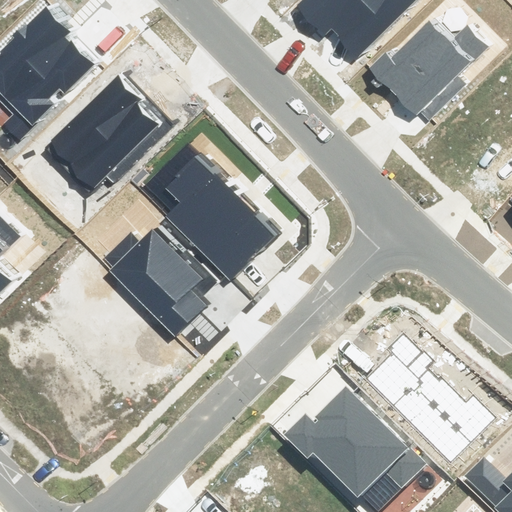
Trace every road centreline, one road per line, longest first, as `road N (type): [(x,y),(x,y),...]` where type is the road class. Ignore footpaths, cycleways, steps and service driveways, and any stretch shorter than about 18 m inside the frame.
road 1 (residential): [(119,511),(402,220)]
road 2 (tertiary): [(188,0),(402,220)]
road 3 (tertiary): [(402,220),(511,312)]
